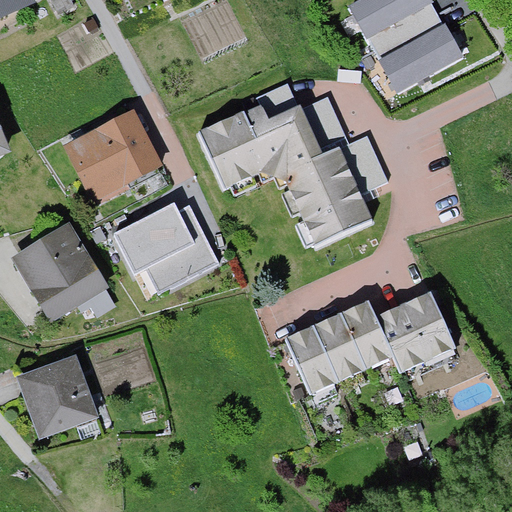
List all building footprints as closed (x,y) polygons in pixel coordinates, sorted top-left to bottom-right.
[(0,0),(0,27),(56,0),(0,0)] [(461,53),(431,0),(353,0),(346,4),(395,90),(461,53)] [(283,166),(315,247),(373,224),(361,193),(388,180),(367,136),(343,148),(340,141),(347,138),(322,82),(202,134),(226,190),(283,166)] [(131,117),(68,149),(92,197),(156,164),(131,117)] [(180,210),(116,241),(137,284),(151,277),(162,299),(221,270),(209,244),(199,249),(180,210)] [(53,317),(104,286),(71,232),(20,262),(53,317)] [(455,345),(431,293),(375,319),(393,357),(400,371),(455,345)] [(368,302),(286,340),(312,395),(393,357),(375,319),(368,302)] [(43,434),(96,416),(76,360),(23,378),(43,434)]
